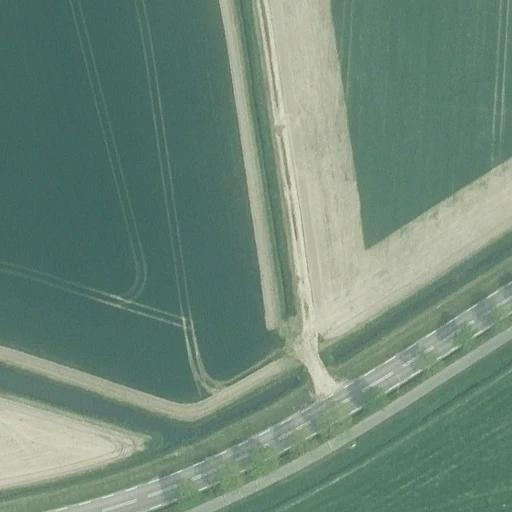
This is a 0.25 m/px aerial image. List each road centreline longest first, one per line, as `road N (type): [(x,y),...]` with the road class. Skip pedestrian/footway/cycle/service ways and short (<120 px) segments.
road 1 (secondary): [(100,511),(260,449),(511,296)]
road 2 (track): [(259,0),(311,355),(336,406)]
